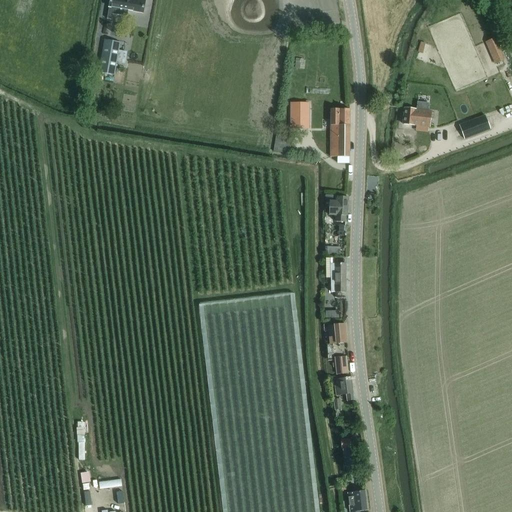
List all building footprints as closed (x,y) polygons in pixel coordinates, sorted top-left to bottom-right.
[(110,0),(107,19),(111,20),(112,14),(127,16),(128,10),(143,12),(145,0),(110,0)] [(489,40),(486,42),(487,44),(490,43),(497,60),(494,61),(496,64),(503,61),(493,38),(489,40)] [(114,74),(118,52),(120,42),(104,40),(99,72),(114,74)] [(486,99),(468,106),(465,99),(453,103),(458,118),(489,106),(486,99)] [(308,128),(308,103),(291,103),(291,128),(308,128)] [(415,109),(405,108),(403,124),(414,125),(430,127),(431,112),(415,110),(415,109)] [(349,163),(349,125),(349,109),(339,109),(331,109),(331,157),(337,157),(337,163),(339,163),(349,163)] [(490,130),(485,115),(459,124),(464,139),(490,130)] [(289,153),(291,136),(277,134),(274,150),(289,153)] [(345,215),(347,215),(348,196),(337,196),(337,195),(325,195),(325,200),(329,200),(329,215),(335,215),(335,221),(345,222),(345,215)] [(331,291),(345,291),(345,263),(330,263),(330,258),(326,258),(326,278),(331,278),(331,291)] [(331,343),(337,343),(347,342),(345,324),(329,326),(331,343)] [(337,374),(347,373),(346,357),(335,358),(337,374)] [(353,400),(351,377),(334,380),(336,395),(346,394),(347,400),(353,400)] [(350,439),(341,440),(342,449),(351,448),(350,439)] [(350,511),(357,511),(367,509),(364,491),(348,493),(350,511)]
